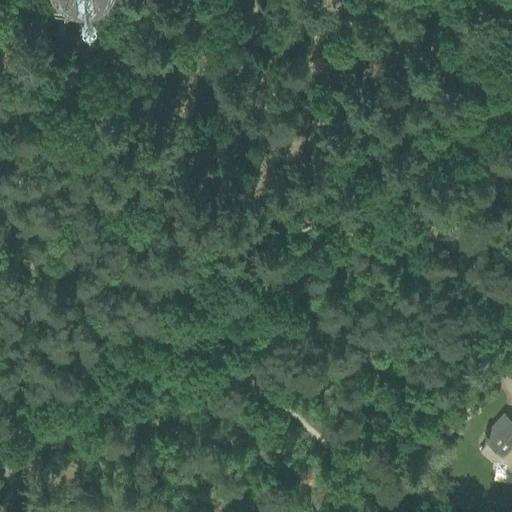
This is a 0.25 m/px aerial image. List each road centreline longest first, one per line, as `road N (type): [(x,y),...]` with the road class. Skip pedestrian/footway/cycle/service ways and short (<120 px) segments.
road 1 (track): [(192,323),(405,511)]
road 2 (track): [(394,168),(192,323)]
road 3 (track): [(192,323),(0,463)]
road 4 (residential): [(511,313),(394,168)]
road 5 (unclassified): [(394,168),(511,81)]
